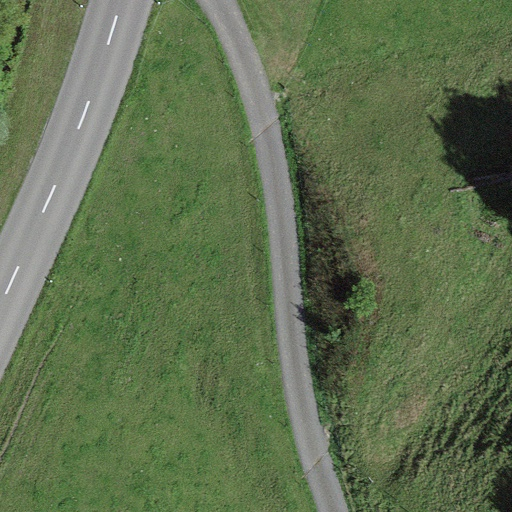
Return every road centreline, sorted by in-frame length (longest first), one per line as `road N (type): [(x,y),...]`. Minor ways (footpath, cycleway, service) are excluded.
road 1 (unclassified): [(220,0),(267,127),(301,389),(335,511)]
road 2 (tertiary): [(122,0),(65,168),(0,311)]
